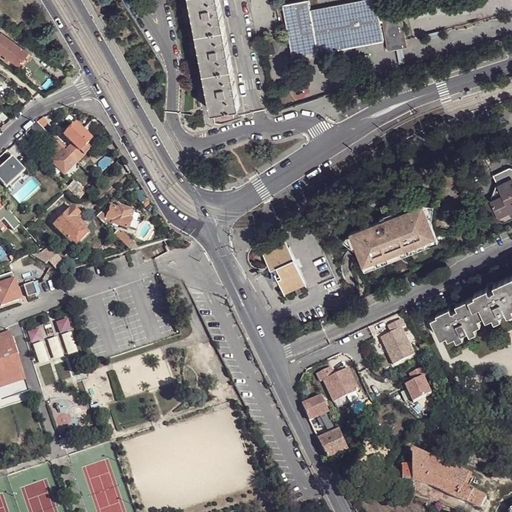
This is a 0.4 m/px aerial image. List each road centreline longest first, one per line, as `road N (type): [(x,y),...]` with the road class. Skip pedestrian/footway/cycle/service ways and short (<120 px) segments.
road 1 (tertiary): [(207,236),(342,511)]
road 2 (tertiary): [(221,204),(187,189),(172,171),(74,0)]
road 3 (tertiary): [(511,68),(383,110),(329,142)]
road 4 (tertiary): [(97,87),(163,206),(207,236)]
road 5 (residential): [(261,128),(187,144),(171,120),(171,65)]
road 6 (unknown): [(221,257),(295,237),(319,286)]
road 7 (unclassified): [(261,128),(235,0)]
road 8 (tertiary): [(329,142),(221,204)]
